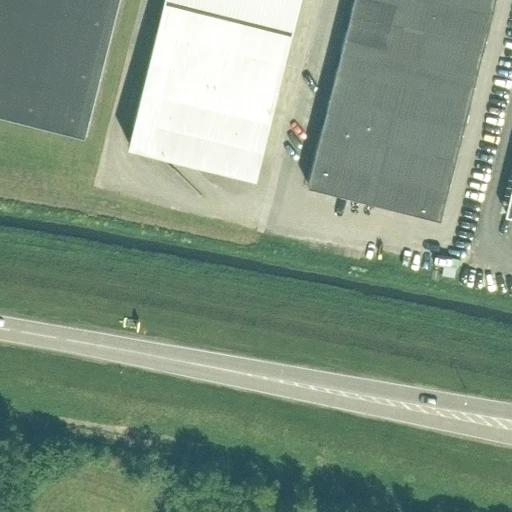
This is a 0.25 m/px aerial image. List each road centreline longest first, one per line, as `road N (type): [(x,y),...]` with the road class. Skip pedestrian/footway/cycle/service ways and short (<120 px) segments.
road 1 (unknown): [(323,0),(281,166),(285,189),(300,200),(429,231),(447,229),(458,216),(511,0)]
road 2 (primary): [(241,373),(257,385),(511,438)]
road 3 (primary): [(511,412),(261,369),(241,373)]
road 4 (primary): [(241,373),(0,328)]
